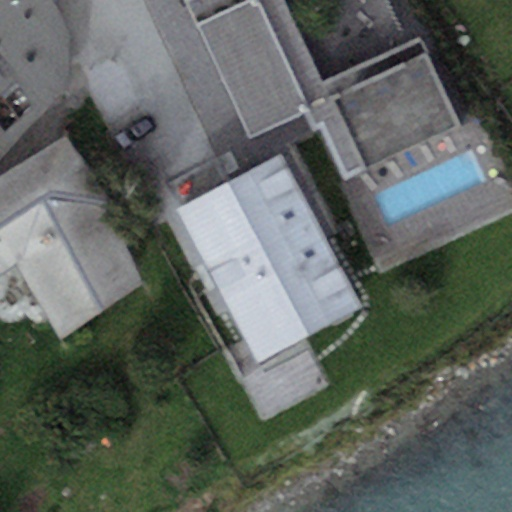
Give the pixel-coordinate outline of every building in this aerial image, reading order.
[(55,0),(0,0),(0,137),(1,139),(0,140),(0,157),(74,79),(71,28),(55,0)] [(185,0),(250,139),(330,101),(282,0),(185,0)] [(329,0),(333,56),(385,53),(381,0),(329,0)] [(427,53),(331,97),(363,167),(460,122),(427,53)] [(65,133),(0,175),(0,272),(12,264),(59,338),(144,285),(109,203),(65,133)] [(280,151),(174,208),(257,361),(363,303),(280,151)]
